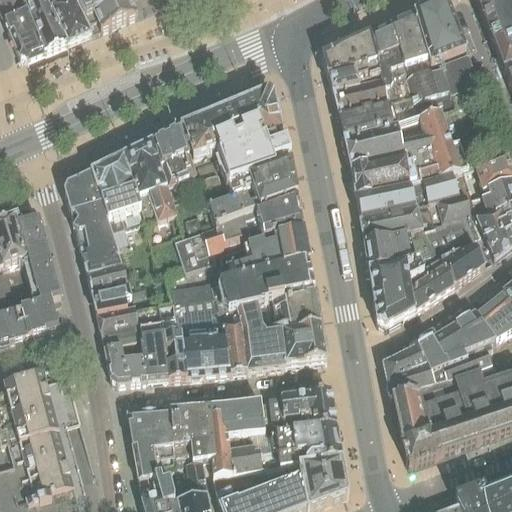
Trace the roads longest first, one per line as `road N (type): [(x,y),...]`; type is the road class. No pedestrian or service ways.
road 1 (residential): [(357,376),(293,57)]
road 2 (residential): [(287,29),(28,144)]
road 3 (residential): [(38,176),(293,57)]
road 4 (residential): [(275,0),(15,102)]
road 5 (residential): [(357,376),(97,407)]
road 6 (residential): [(511,268),(357,376)]
road 7 (residential): [(38,176),(85,342)]
road 8 (residential): [(511,135),(458,0)]
road 9 (residential): [(293,57),(417,0)]
road 10 (residential): [(386,508),(357,376)]
road 11 (residential): [(386,508),(511,461)]
